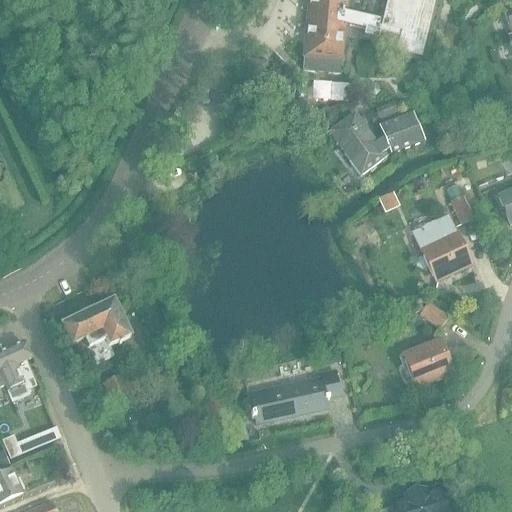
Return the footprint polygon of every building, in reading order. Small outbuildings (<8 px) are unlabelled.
[(308,0),(302,72),(340,76),(344,41),(363,42),(364,39),(377,43),(379,36),(398,41),(395,55),(425,63),(441,0),(308,0)] [(260,83),(261,83),(265,65),(247,61),(243,77),(244,78),(241,90),(257,94),(260,83)] [(354,113),(327,133),(328,133),(351,163),(347,166),(356,176),(354,179),(357,180),(391,155),(423,139),(410,111),(403,115),(396,101),(375,110),(381,125),(379,126),(383,137),(380,139),(376,142),(354,113)] [(463,199),(462,200),(458,191),(448,196),(462,227),(474,222),(463,199)] [(511,192),(498,198),(511,227),(511,226),(511,192)] [(418,237),(438,283),(470,269),(450,223),(418,237)] [(114,357),(109,348),(131,338),(115,303),(62,327),(72,348),(76,346),(80,354),(89,350),(96,365),(114,357)] [(421,316),(439,332),(448,322),(430,306),(421,316)] [(408,358),(419,387),(451,374),(439,345),(408,358)] [(24,349),(0,355),(0,360),(11,385),(5,388),(7,393),(3,395),(9,407),(16,404),(35,395),(37,394),(26,364),(29,361),(24,349)] [(0,390),(5,388),(11,385),(0,360),(0,390)] [(248,397),(255,428),(328,413),(326,403),(340,400),(335,373),(319,376),(320,381),(248,397)] [(116,403),(132,395),(122,375),(103,384),(108,394),(110,392),(116,403)] [(0,505),(23,495),(12,472),(0,477),(0,505)] [(446,511),(443,497),(379,511),(378,511),(446,511)]
